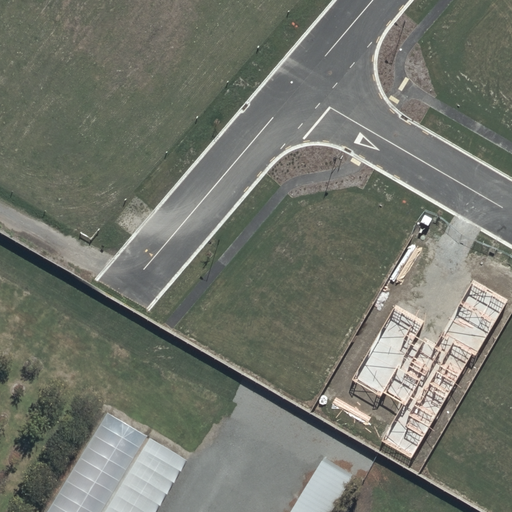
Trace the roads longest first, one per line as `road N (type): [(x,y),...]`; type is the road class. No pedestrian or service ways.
road 1 (residential): [(125,290),(295,88)]
road 2 (residential): [(511,213),(295,88)]
